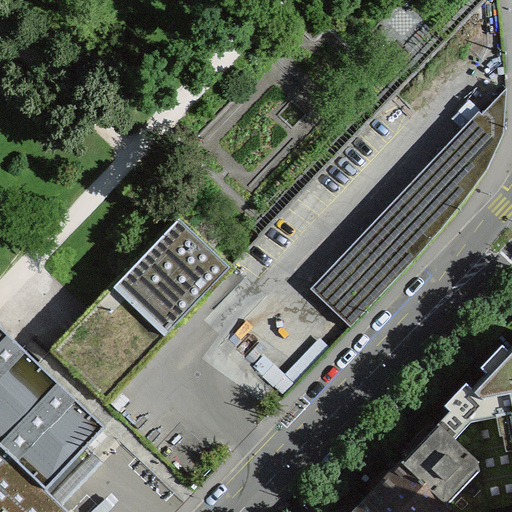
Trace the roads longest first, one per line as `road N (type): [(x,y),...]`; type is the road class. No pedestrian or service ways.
road 1 (tertiary): [(427,313),(240,511)]
road 2 (tertiary): [(511,199),(427,313)]
